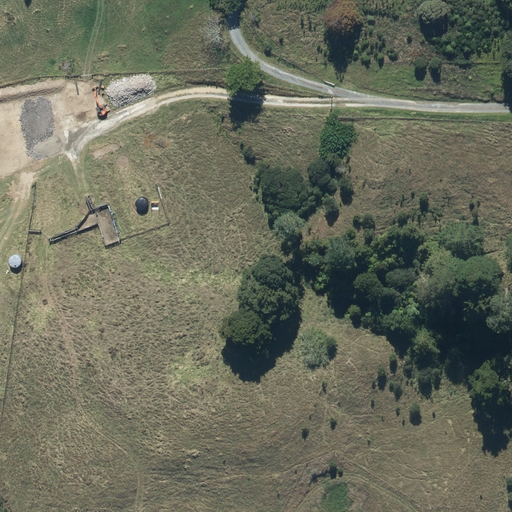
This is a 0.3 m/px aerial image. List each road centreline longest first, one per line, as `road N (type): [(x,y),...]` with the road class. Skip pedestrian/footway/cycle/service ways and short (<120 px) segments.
road 1 (track): [(236,0),(230,34),(262,66),(358,105),(511,110)]
road 2 (track): [(358,105),(160,94),(89,131),(79,159),(85,185)]
